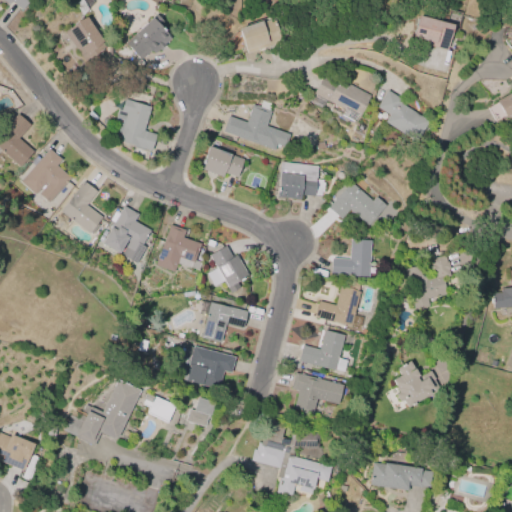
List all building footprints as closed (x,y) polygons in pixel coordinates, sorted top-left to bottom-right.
[(7,5),(0,0),(31,0),(22,12),(9,1),(7,5)] [(139,59),(124,43),(150,17),(151,17),(154,14),(162,21),(158,25),(170,37),(153,54),(149,50),(139,59)] [(417,15),(452,25),(445,52),(409,42),(417,15)] [(63,32),(85,17),(102,41),(100,42),(104,48),(84,62),(63,32)] [(236,28),(259,21),(260,22),(271,18),(279,42),(245,53),(244,50),(243,50),(236,28)] [(511,113),(505,118),(495,102),(511,91),(511,72),(506,63),(511,59),(511,113)] [(368,95),(357,115),(356,114),(352,122),(339,115),(341,109),(325,101),(323,105),(311,99),(314,94),(312,93),(322,75),(335,82),(337,79),(368,95)] [(384,122),(388,115),(375,107),(386,90),(402,100),(400,103),(428,121),(416,141),(384,122)] [(124,99),(149,107),(142,131),(155,134),(149,151),(117,141),(118,138),(108,135),(117,109),(120,110),(124,99)] [(221,131),(227,116),(245,122),(251,105),(259,107),(261,100),(271,104),(268,110),(270,111),(265,126),(288,135),(282,153),(221,131)] [(0,150),(0,132),(16,114),(28,125),(17,139),(32,151),(19,167),(0,150)] [(208,146),(242,159),(235,177),(223,173),(221,177),(199,169),(208,146)] [(20,181),(48,148),(61,159),(55,165),(70,178),(49,202),(38,193),(46,184),(44,182),(35,194),(20,181)] [(300,200),(276,197),(279,162),(317,166),(316,179),(322,179),(322,183),(324,183),(323,192),(322,192),(321,196),(300,194),(300,200)] [(81,181),(95,191),(84,205),(100,217),(88,233),(59,211),(81,181)] [(384,205),(366,226),(348,209),(339,219),(326,207),(349,181),(371,201),(374,196),(384,205)] [(110,227),(122,206),(137,214),(133,221),(149,231),(141,246),(144,248),(135,264),(120,255),(128,242),(125,240),(118,254),(100,244),(110,227)] [(154,265),(168,225),(184,230),(181,238),(199,244),(192,263),(177,258),(172,272),(154,265)] [(370,240),(367,277),(329,274),(330,258),(348,259),(349,239),(370,240)] [(238,287),(229,293),(222,282),(213,288),(205,274),(215,268),(207,255),(223,246),(231,257),(235,255),(247,275),(235,282),(238,287)] [(414,309),(404,269),(418,265),(421,277),(433,274),(432,270),(430,271),(429,263),(430,263),(428,256),(443,253),(445,262),(447,261),(449,269),(447,270),(449,276),(441,278),(445,293),(425,298),(427,306),(414,309)] [(511,306),(492,308),(490,293),(500,292),(500,288),(511,287),(511,285),(509,285),(508,270),(511,269),(511,306)] [(334,305),(338,287),(344,288),(346,280),(358,283),(356,291),(358,292),(349,327),(331,322),(332,322),(313,317),(317,301),(334,305)] [(199,337),(208,302),(246,312),(242,328),(224,324),(219,343),(199,337)] [(301,345),(318,350),(323,330),(343,335),(337,358),(346,360),(342,372),(333,370),(333,371),(309,365),(308,369),(301,367),(302,363),(296,362),(301,345)] [(381,355),(377,346),(383,343),(387,352),(381,355)] [(192,346),(234,357),(230,373),(222,371),(217,390),(184,382),(189,366),(187,365),(192,346)] [(395,368),(408,360),(418,377),(428,371),(438,389),(406,408),(401,400),(398,402),(393,394),(396,392),(394,388),(395,387),(390,380),(399,375),(395,368)] [(292,409),(297,391),(290,389),(294,373),(341,385),(336,404),(315,399),(312,414),(292,409)] [(139,390),(117,437),(112,439),(99,433),(93,446),(74,438),(75,436),(62,431),(70,415),(78,419),(85,405),(101,412),(117,379),(139,390)] [(153,396),(174,406),(165,423),(145,413),(153,396)] [(184,421),(188,409),(193,411),(197,397),(213,403),(208,418),(206,418),(203,427),(184,421)] [(289,496),(274,492),(277,482),(275,478),(278,467),(250,460),(253,450),(255,450),(257,442),(260,443),(266,420),(283,424),(279,440),(289,440),(289,433),(316,433),(316,448),(294,448),(291,456),(331,467),(326,483),(314,479),(310,494),(297,490),(298,486),(292,485),(289,496)] [(8,434),(32,444),(21,471),(0,462),(0,432),(8,436),(8,434)] [(383,462),(419,468),(419,470),(429,471),(427,486),(420,485),(419,488),(407,486),(406,489),(397,488),(396,490),(368,485),(371,463),(383,464),(383,462)]
